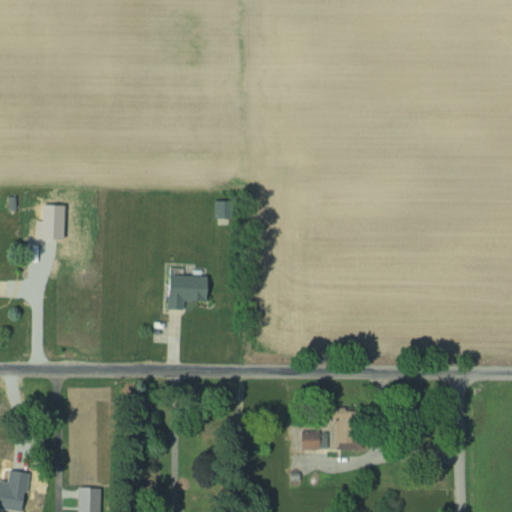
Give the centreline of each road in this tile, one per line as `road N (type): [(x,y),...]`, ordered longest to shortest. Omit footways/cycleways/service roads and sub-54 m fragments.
road 1 (residential): [(459,373),(0,369)]
road 2 (residential): [(461,511),(459,373)]
